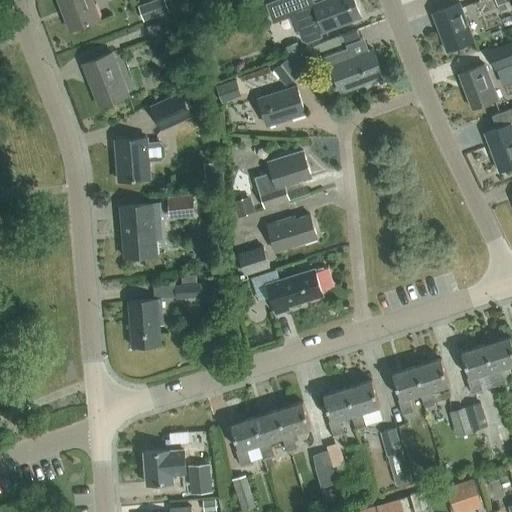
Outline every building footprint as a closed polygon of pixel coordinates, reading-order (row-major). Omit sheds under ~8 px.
[(59,0),(71,29),(100,18),(92,0),(59,0)] [(165,0),(153,0),(139,5),(144,20),(169,11),(165,0)] [(216,14),(224,11),(220,0),(209,0),(212,9),(215,8),(216,14)] [(361,17),(354,0),(324,0),(314,4),(312,0),(277,0),(267,4),(274,21),(290,15),(296,30),(299,29),(303,39),(307,41),(321,36),(320,32),(324,31),(361,17)] [(446,50),(473,40),(459,4),(432,14),(446,50)] [(164,32),(160,21),(147,26),(151,37),(164,32)] [(343,35),(346,44),(360,38),(357,30),(343,35)] [(496,69),(511,63),(511,42),(489,51),(496,69)] [(341,91),(383,76),(373,49),(331,64),(341,91)] [(100,107),(128,96),(112,52),(84,62),(100,107)] [(273,69),(286,85),(303,72),(290,56),(273,69)] [(472,109),(498,99),(484,64),(459,73),(472,109)] [(218,85),(223,102),(246,94),(241,78),(218,85)] [(268,126),(307,114),(298,86),(259,98),(268,126)] [(150,105),(161,129),(193,115),(182,91),(150,105)] [(499,172),(511,167),(511,125),(511,124),(485,133),(499,172)] [(147,137),(138,138),(116,140),(119,181),(150,178),(149,160),(161,159),(165,155),(165,145),(159,140),(147,141),(147,137)] [(269,162),(272,172),(255,177),(265,207),(290,199),(286,186),(312,178),(304,151),(269,162)] [(193,194),(168,196),(170,218),(195,216),(193,194)] [(230,207),(233,218),(256,211),(251,196),(234,201),(236,205),(230,207)] [(155,239),(163,238),(160,203),(121,206),(125,257),(156,254),(155,239)] [(277,251),(318,238),(311,215),(291,221),(290,218),(269,225),(277,251)] [(246,275),(270,267),(263,245),(239,253),(246,275)] [(322,267),(315,269),(268,283),(277,313),(289,310),(288,306),(323,296),(320,286),(328,283),(330,279),(327,269),(322,267)] [(223,295),(224,281),(211,281),(211,294),(223,295)] [(176,297),(201,296),(201,283),(175,285),(176,297)] [(161,324),(165,324),(163,298),(130,301),(133,347),(163,344),(161,324)] [(511,342),(510,337),(486,344),(494,370),(489,372),(493,386),(503,383),(499,369),(511,364),(511,342)] [(486,344),(462,352),(470,378),(467,379),(471,393),(481,390),(476,376),(489,372),(494,370),(486,344)] [(440,359),(417,366),(425,391),(421,393),(426,409),(435,406),(430,390),(448,384),(440,359)] [(425,391),(417,366),(392,374),(400,399),(398,400),(403,416),(413,413),(408,397),(421,393),(425,391)] [(367,425),(362,411),(380,406),(372,380),(349,388),(357,412),(352,414),(356,429),(367,425)] [(339,418),(352,414),(357,412),(349,388),(324,395),(332,421),(329,421),(335,438),(344,435),(339,418)] [(304,402),(280,409),(288,435),(282,437),(288,453),(298,450),(293,433),(312,427),(304,402)] [(481,402),(466,407),(474,430),(488,425),(481,402)] [(473,430),(465,407),(450,412),(458,435),(473,430)] [(265,443),(260,444),(264,458),(265,461),(275,458),(270,441),(282,437),(288,435),(280,409),(257,416),(265,443)] [(265,443),(257,416),(232,425),(240,450),(236,451),(241,468),(252,464),(251,462),(264,458),(260,444),(265,443)] [(396,485),(412,480),(396,427),(380,432),(396,485)] [(173,473),(186,472),(184,450),(190,450),(188,432),(170,434),(171,450),(145,452),(148,484),(174,482),(173,473)] [(315,467),(322,487),(337,482),(331,462),(315,467)] [(211,463),(189,465),(191,493),(213,491),(211,463)] [(233,479),(242,510),(255,506),(246,475),(233,479)] [(480,496),(474,477),(447,486),(455,511),(469,506),(467,501),(480,496)] [(216,499),(203,500),(204,510),(217,509),(216,499)] [(378,500),(378,511),(403,511),(402,499),(378,500)]
